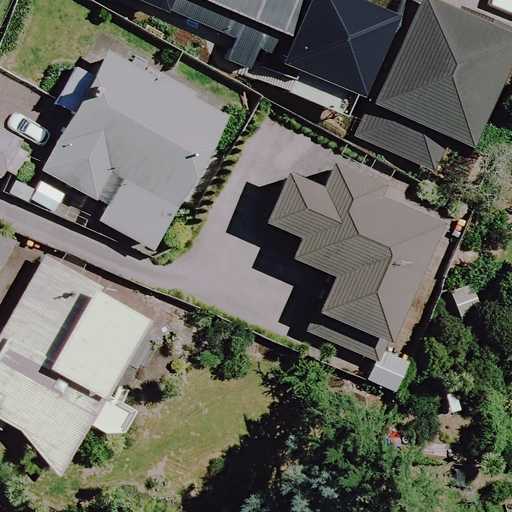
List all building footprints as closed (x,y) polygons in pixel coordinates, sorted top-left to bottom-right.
[(146,0),(228,36),(219,57),(243,68),(252,46),(277,56),(273,64),(339,93),(372,20),(326,0),(146,0)] [(417,0),(406,0),(346,136),(427,172),(439,146),(454,153),(505,38),(417,0)] [(60,120),(31,172),(87,203),(102,175),(113,182),(89,225),(141,253),(215,120),(96,54),(60,120)] [(0,162),(12,141),(0,134),(0,162)] [(320,286),(305,322),(377,352),(428,232),(367,206),(372,193),(321,172),(311,195),(276,180),(253,232),(287,247),(278,268),(320,286)] [(0,427),(11,434),(49,479),(137,324),(89,297),(95,287),(38,256),(0,323),(0,427)]
